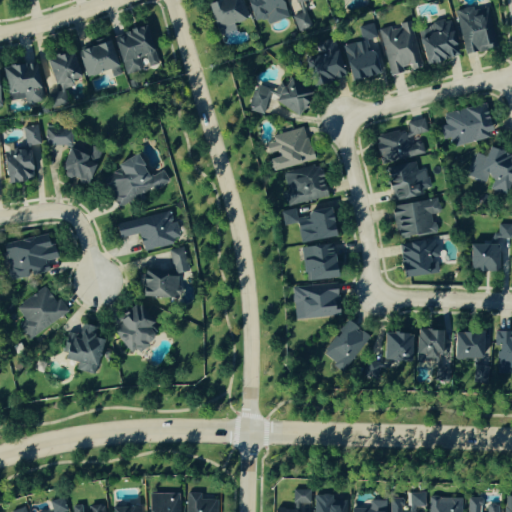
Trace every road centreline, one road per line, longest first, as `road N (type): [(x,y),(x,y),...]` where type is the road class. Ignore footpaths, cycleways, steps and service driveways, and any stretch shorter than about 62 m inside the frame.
road 1 (residential): [(168,0),(235,216),(249,318),(241,511)]
road 2 (tertiary): [(0,457),(57,438),(185,426),(511,438)]
road 3 (residential): [(339,121),(374,297)]
road 4 (residential): [(511,74),(339,121)]
road 5 (residential): [(95,282),(81,230),(63,216),(0,215)]
road 6 (residential): [(374,297),(511,301)]
road 7 (residential): [(0,34),(115,0)]
